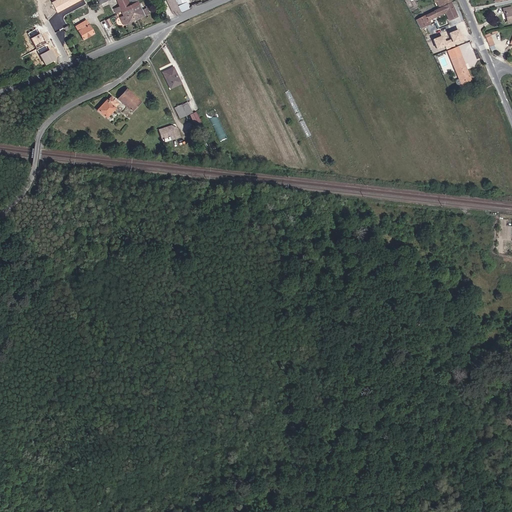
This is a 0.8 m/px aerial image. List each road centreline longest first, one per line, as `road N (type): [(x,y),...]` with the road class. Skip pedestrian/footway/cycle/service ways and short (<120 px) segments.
road 1 (unclassified): [(165,23),(121,80),(43,128),(30,179),(0,219)]
road 2 (tertiary): [(0,91),(165,23)]
